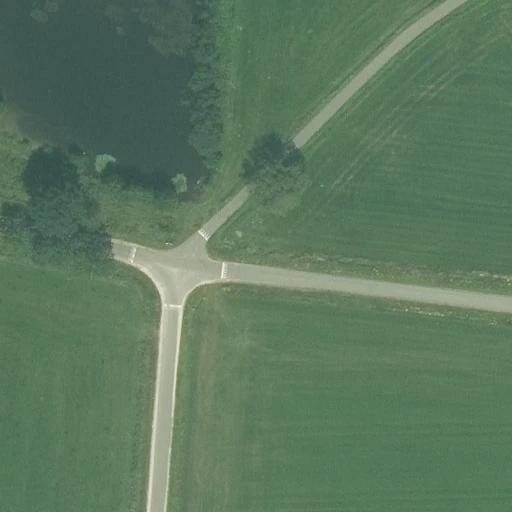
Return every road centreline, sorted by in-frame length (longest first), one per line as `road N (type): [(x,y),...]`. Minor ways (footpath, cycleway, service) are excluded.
road 1 (unclassified): [(178,268),(207,228),(311,127),(416,28),(458,0)]
road 2 (unclassified): [(511,308),(178,268)]
road 3 (unclassified): [(155,511),(178,268)]
road 4 (unclassified): [(178,268),(0,225)]
